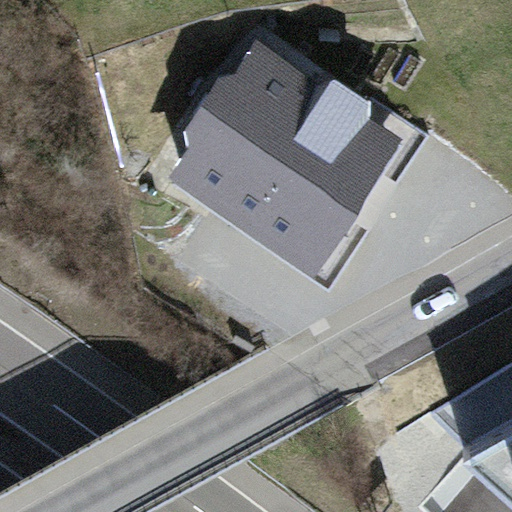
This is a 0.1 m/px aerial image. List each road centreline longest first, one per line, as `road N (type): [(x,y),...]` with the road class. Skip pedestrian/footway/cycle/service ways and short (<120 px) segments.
road 1 (residential): [(511,267),(77,511)]
road 2 (motorway): [(203,511),(0,364)]
